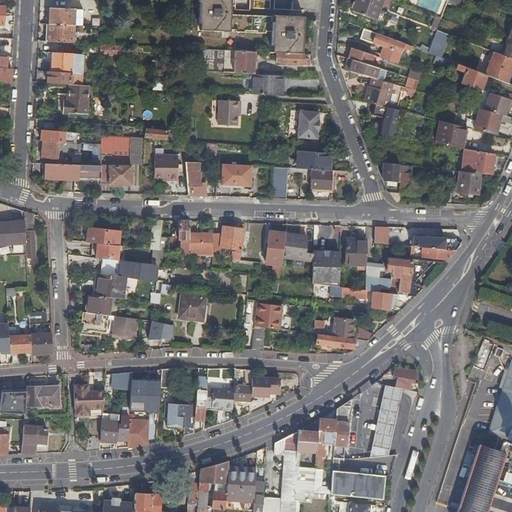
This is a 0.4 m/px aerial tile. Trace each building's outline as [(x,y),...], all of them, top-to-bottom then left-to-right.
[(254,0),(254,11),(235,10),(235,0),(199,0),(199,15),(237,17),(237,32),(271,34),(302,35),(303,10),(293,10),(292,0),(254,0)] [(385,12),(386,11),(359,0),(354,11),(375,19),(379,9),(385,12)] [(358,0),(359,0),(386,11),(389,0),(358,0)] [(49,9),(48,25),(73,26),(81,26),(82,10),(49,9)] [(381,22),(385,12),(379,9),(375,19),(381,22)] [(199,15),(198,31),(237,32),(237,17),(199,15)] [(435,16),(431,28),(436,30),(440,18),(435,16)] [(48,25),(47,42),(72,43),(73,26),(48,25)] [(411,46),(363,27),(359,38),(381,46),(384,47),(380,58),(395,62),(401,47),(409,50),(411,46)] [(440,57),(449,35),(436,30),(431,42),(427,52),(435,55),(440,57)] [(301,53),(302,35),(271,34),(272,52),(301,53)] [(127,54),(128,47),(100,46),(100,53),(127,54)] [(172,57),(173,48),(166,47),(165,57),(172,57)] [(350,48),(347,59),(352,60),(369,66),(372,55),(350,48)] [(197,49),(197,59),(254,63),(254,52),(197,49)] [(506,83),(511,66),(511,58),(504,56),(493,52),(485,74),(487,75),(506,83)] [(51,53),(50,63),(76,64),(71,62),(72,54),(51,53)] [(258,53),(258,60),(269,61),(270,61),(270,53),(258,53)] [(306,54),(301,54),(276,53),(276,63),(309,64),(309,59),(306,58),(306,54)] [(433,62),(455,71),(457,64),(440,57),(435,55),(433,62)] [(171,69),(172,57),(165,57),(165,60),(164,69),(171,69)] [(253,73),(254,63),(197,59),(196,70),(221,72),(221,71),(253,73)] [(352,60),(349,71),(373,78),(375,79),(378,68),(377,68),(369,66),(352,60)] [(0,61),(0,81),(10,83),(12,70),(2,68),(2,62),(0,61)] [(379,62),(377,68),(378,68),(386,71),(394,73),(396,67),(379,62)] [(50,63),(50,71),(81,73),(81,66),(76,64),(50,63)] [(481,90),(487,75),(485,74),(457,64),(455,71),(454,73),(451,80),(481,90)] [(378,68),(375,79),(383,81),(386,71),(378,68)] [(80,84),(81,73),(50,71),(36,71),(36,77),(42,77),(46,77),(46,82),(68,84),(80,84)] [(282,95),(284,75),(253,74),(252,94),(282,95)] [(373,78),(366,102),(377,105),(386,107),(393,84),(383,81),(375,79),(373,78)] [(412,79),(409,88),(415,90),(419,81),(412,79)] [(155,80),(154,89),(162,90),(163,81),(155,80)] [(87,93),(87,85),(80,84),(68,84),(67,92),(86,93),(87,93)] [(86,102),(87,93),(86,93),(67,92),(67,100),(86,102)] [(511,99),(503,97),(494,94),(488,111),(498,114),(501,115),(505,116),(508,107),(510,107),(511,102),(511,99)] [(85,112),(86,102),(67,100),(67,103),(62,102),(61,110),(66,110),(84,112),(85,112)] [(239,109),(241,110),(242,102),(220,100),(218,125),(238,126),(239,116),(239,109)] [(386,114),(388,108),(386,107),(377,105),(375,111),(386,114)] [(388,108),(386,114),(381,134),(391,136),(399,110),(388,108)] [(474,129),(479,109),(476,108),(474,118),(471,117),(468,128),(469,128),(474,129)] [(479,109),(474,129),(494,134),(498,114),(488,111),(479,109)] [(319,120),(320,113),(301,111),(298,137),(317,139),(318,132),(319,132),(320,121),(319,120)] [(57,130),(58,122),(45,121),(45,129),(57,130)] [(463,138),(465,127),(440,121),(437,132),(463,138)] [(461,148),(464,148),(469,128),(468,128),(465,127),(463,138),(461,148)] [(146,132),(145,138),(155,139),(168,140),(168,138),(171,138),(171,134),(180,135),(180,131),(144,128),(144,132),(146,132)] [(76,140),(77,132),(62,131),(62,132),(45,130),(44,137),(76,140)] [(461,148),(463,138),(437,132),(435,143),(461,148)] [(99,166),(127,167),(127,165),(128,137),(102,134),(101,145),(99,166)] [(141,138),(128,137),(127,165),(140,165),(141,138)] [(77,164),(78,143),(62,142),(62,143),(46,141),(45,159),(56,160),(56,149),(72,151),(71,161),(77,164)] [(88,162),(87,165),(99,166),(101,145),(83,143),(82,151),(92,152),(91,162),(88,162)] [(207,143),(206,163),(217,164),(219,144),(207,143)] [(494,154),(464,148),(462,171),(481,173),(491,175),(494,154)] [(331,171),(333,154),(297,151),(296,169),(312,170),(331,171)] [(178,158),(154,155),(154,160),(152,178),(167,179),(167,181),(176,182),(178,158)] [(44,176),(73,178),(74,165),(42,163),(41,175),(44,176)] [(381,178),(382,181),(398,182),(399,165),(382,163),(381,178)] [(197,164),(185,164),(186,170),(187,186),(199,186),(197,164)] [(249,187),(250,166),(217,164),(216,180),(217,180),(217,183),(221,183),(221,185),(249,187)] [(73,178),(98,179),(99,166),(87,165),(74,165),(73,178)] [(411,179),(413,166),(399,165),(398,182),(397,193),(418,194),(419,179),(411,179)] [(129,185),(129,168),(127,167),(99,166),(98,179),(98,184),(129,185)] [(285,191),(286,168),(272,167),(271,191),(285,191)] [(330,189),(331,171),(312,170),(310,188),(330,189)] [(479,194),(481,173),(462,171),(458,171),(455,192),(479,194)] [(284,199),(285,191),(271,191),(270,199),(284,199)] [(24,221),(24,231),(25,231),(27,257),(34,257),(33,225),(31,225),(31,213),(23,211),(24,221)] [(160,229),(162,220),(153,220),(151,229),(160,229)] [(178,239),(182,239),(188,239),(188,233),(188,221),(177,220),(178,239)] [(24,221),(13,221),(10,221),(10,222),(11,244),(25,244),(24,231),(24,221)] [(0,222),(0,245),(11,244),(10,222),(0,222)] [(222,227),(221,233),(220,248),(235,249),(235,252),(240,253),(241,247),(243,231),(243,229),(222,227)] [(386,245),(387,235),(387,227),(374,227),(373,243),(386,245)] [(87,228),(86,242),(97,243),(118,246),(119,232),(87,228)] [(160,229),(151,229),(149,249),(154,250),(162,250),(166,251),(168,237),(160,236),(160,229)] [(239,260),(249,262),(250,258),(247,258),(248,247),(250,247),(252,232),(243,231),(241,247),(240,253),(239,260)] [(188,254),(211,254),(211,252),(211,233),(188,233),(188,239),(188,254)] [(211,233),(211,252),(219,253),(220,248),(221,233),(211,233)] [(268,234),(265,264),(273,264),(271,278),(279,279),(282,257),(285,235),(268,234)] [(306,237),(285,234),(285,235),(282,257),(312,261),(312,253),(304,253),(306,237)] [(397,236),(387,235),(386,245),(397,246),(397,236)] [(174,237),(168,237),(166,251),(175,252),(175,244),(174,244),(174,237)] [(413,237),(412,247),(432,249),(439,250),(455,251),(460,243),(455,239),(413,237)] [(354,241),(354,238),(346,238),(345,265),(366,266),(366,241),(354,241)] [(188,239),(182,239),(182,242),(180,242),(180,253),(188,254),(188,239)] [(96,258),(116,260),(118,246),(97,243),(96,258)] [(425,258),(427,258),(427,251),(432,251),(432,249),(412,247),(411,247),(412,257),(417,257),(418,252),(425,252),(425,258)] [(427,258),(438,259),(439,250),(432,249),(432,251),(427,251),(427,258)] [(154,264),(161,265),(162,250),(154,250),(152,264),(154,264)] [(339,254),(312,250),(312,253),(312,261),(311,283),(330,286),(338,287),(339,254)] [(439,250),(438,259),(447,260),(455,251),(439,250)] [(235,252),(233,251),(232,259),(239,260),(240,253),(235,252)] [(92,265),(93,258),(78,256),(78,264),(92,265)] [(380,282),(380,287),(389,288),(389,294),(397,295),(414,297),(422,288),(419,285),(415,286),(415,280),(435,262),(411,260),(411,261),(388,259),(386,271),(391,272),(390,280),(378,278),(378,282),(380,282)] [(122,276),(127,277),(151,280),(151,264),(124,261),(122,276)] [(379,292),(380,287),(380,282),(378,282),(378,278),(379,270),(382,270),(382,265),(370,264),(369,269),(365,269),(365,290),(367,291),(372,291),(379,292)] [(95,295),(112,297),(124,299),(127,277),(122,276),(97,273),(95,295)] [(168,295),(169,285),(160,284),(159,294),(168,295)] [(366,298),(367,291),(365,290),(338,287),(330,286),(329,294),(366,298)] [(372,291),(370,308),(390,310),(397,295),(389,294),(379,292),(372,291)] [(202,321),(205,296),(181,293),(178,318),(202,321)] [(86,313),(110,316),(112,297),(95,295),(88,294),(86,313)] [(254,318),(254,326),(263,327),(264,327),(278,329),(281,306),(258,303),(257,318),(254,318)] [(46,312),(28,312),(28,313),(28,321),(46,321),(46,312)] [(110,316),(86,313),(82,312),(81,325),(84,325),(83,332),(107,336),(110,316)] [(133,340),(136,319),(114,316),(112,338),(133,340)] [(332,336),(344,338),(350,338),(353,321),(333,318),(331,336),(332,336)] [(171,334),(172,326),(163,324),(151,321),(150,321),(147,341),(171,338),(171,334)] [(314,321),(312,333),(317,334),(321,334),(322,322),(314,321)] [(7,328),(7,323),(0,323),(0,341),(1,351),(9,351),(8,336),(7,328)] [(252,336),(263,337),(264,327),(263,327),(254,326),(252,336)] [(30,351),(29,335),(15,336),(15,330),(13,327),(7,328),(8,336),(9,351),(9,356),(15,355),(15,352),(30,351)] [(30,351),(30,354),(52,353),(51,344),(51,333),(29,334),(29,335),(30,351)] [(317,334),(316,344),(320,345),(327,345),(352,349),(357,349),(367,341),(366,340),(354,339),(350,338),(344,338),(332,336),(331,336),(321,334),(317,334)] [(252,336),(251,350),(262,351),(263,337),(252,336)] [(495,345),(484,341),(474,366),(485,371),(495,345)] [(504,350),(498,348),(494,358),(500,361),(504,350)] [(393,366),(407,368),(415,361),(407,355),(393,366)] [(511,360),(488,433),(511,440),(511,360)] [(410,379),(410,382),(413,383),(415,371),(394,367),(392,376),(410,379)] [(160,369),(160,379),(159,382),(159,386),(174,387),(175,368),(160,369)] [(113,387),(120,388),(120,385),(121,374),(113,374),(113,387)] [(131,378),(131,375),(121,374),(120,385),(130,385),(130,381),(131,378)] [(197,377),(196,398),(205,399),(206,388),(207,378),(197,377)] [(268,396),(269,390),(278,391),(278,390),(279,379),(251,377),(251,382),(250,386),(250,394),(268,396)] [(413,383),(410,382),(397,380),(396,386),(412,389),(413,383)] [(159,382),(130,381),(130,385),(129,407),(129,408),(158,409),(159,386),(159,382)] [(88,408),(103,408),(104,390),(94,390),(94,391),(88,392),(88,384),(73,384),(74,400),(74,415),(88,414),(88,408)] [(58,385),(26,387),(26,391),(25,406),(59,405),(58,385)] [(250,386),(233,385),(233,390),(233,400),(249,401),(250,394),(250,386)] [(381,410),(396,413),(400,387),(386,385),(381,410)] [(205,399),(205,405),(211,405),(211,406),(232,408),(233,400),(233,390),(206,388),(205,399)] [(16,391),(2,390),(0,397),(0,399),(0,412),(24,414),(25,406),(26,391),(20,391),(20,389),(16,389),(16,391)] [(343,459),(354,460),(360,393),(352,398),(350,410),(348,413),(345,447),(344,447),(343,458),(343,459)] [(196,398),(195,405),(194,417),(194,418),(204,418),(205,405),(205,399),(196,398)] [(346,403),(336,410),(335,422),(333,443),(333,452),(332,453),(343,454),(342,458),(343,458),(344,447),(345,447),(348,413),(350,410),(352,398),(346,403)] [(176,409),(167,408),(166,425),(184,426),(183,436),(193,433),(194,418),(194,417),(188,416),(188,405),(176,404),(176,409)] [(129,408),(129,407),(122,407),(121,425),(118,425),(117,440),(127,440),(127,426),(128,426),(128,420),(129,411),(129,408)] [(393,424),(396,413),(381,410),(379,421),(393,424)] [(109,440),(116,440),(117,440),(118,425),(118,415),(102,414),(101,435),(100,443),(109,443),(109,441),(109,440)] [(128,426),(127,447),(147,444),(148,420),(128,420),(128,426)] [(293,511),(294,500),(304,501),(304,493),(312,493),(312,487),(314,468),(298,467),(299,451),(315,452),(318,420),(314,422),(302,428),(287,437),(273,443),(272,453),(286,454),(282,499),(262,498),(261,511),(293,511)] [(315,452),(314,468),(321,469),(322,460),(324,458),(324,451),(322,449),(323,442),(333,443),(335,422),(318,420),(315,452)] [(387,456),(393,424),(379,421),(372,458),(387,456)] [(46,427),(23,425),(21,453),(42,453),(59,453),(64,445),(64,438),(46,437),(46,427)] [(0,454),(18,454),(18,448),(8,448),(10,427),(0,427),(0,454)] [(99,450),(100,443),(101,435),(87,436),(86,451),(93,450),(99,450)] [(458,509),(456,511),(486,511),(506,454),(479,445),(458,509)] [(224,511),(225,498),(227,472),(228,462),(212,466),(200,470),(199,484),(197,505),(196,511),(206,511),(208,482),(210,482),(210,483),(213,483),(211,511),(224,511)] [(329,494),(383,501),(386,477),(339,471),(340,465),(331,464),(329,494)] [(243,499),(244,472),(227,472),(225,498),(242,499),(243,499)] [(243,499),(253,499),(254,482),(254,473),(244,472),(243,499)] [(252,509),(252,511),(251,511),(261,511),(262,498),(263,483),(254,482),(253,499),(252,509)] [(188,505),(197,505),(199,484),(189,483),(188,505)] [(150,511),(152,494),(134,493),(134,501),(132,511),(150,511)] [(150,511),(160,511),(161,495),(152,494),(150,511)] [(112,500),(104,499),(102,511),(132,511),(134,501),(120,500),(118,497),(114,498),(112,500)] [(253,499),(243,499),(242,509),(252,509),(253,499)] [(368,511),(369,505),(349,503),(348,511),(368,511)]
